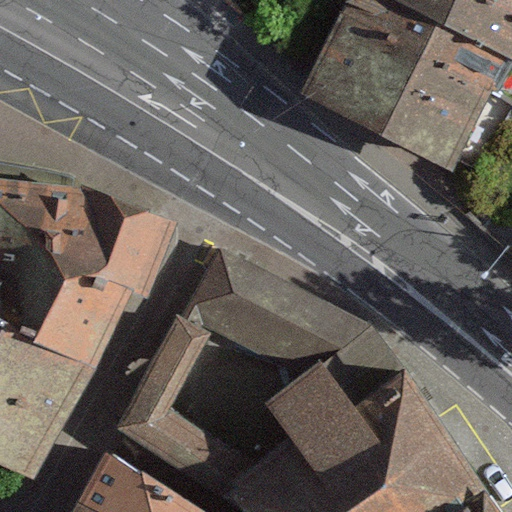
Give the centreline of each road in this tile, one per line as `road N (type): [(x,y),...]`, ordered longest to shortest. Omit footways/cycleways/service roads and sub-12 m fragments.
road 1 (residential): [(77,511),(273,171)]
road 2 (primary): [(273,171),(511,374)]
road 3 (primary): [(34,0),(273,171)]
